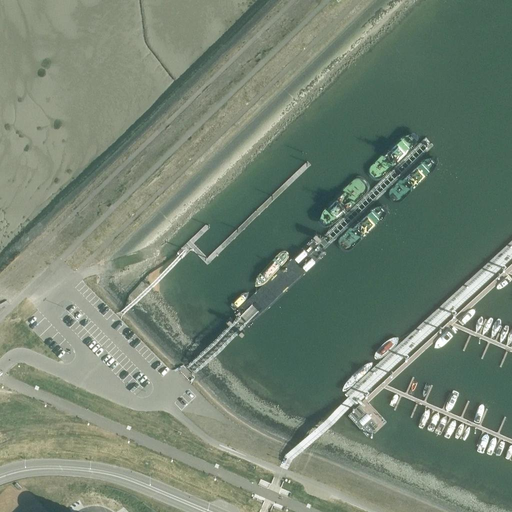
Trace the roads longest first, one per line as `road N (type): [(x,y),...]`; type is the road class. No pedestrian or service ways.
road 1 (secondary): [(208,511),(90,470),(0,476)]
road 2 (unclassified): [(0,368),(19,354),(129,398)]
